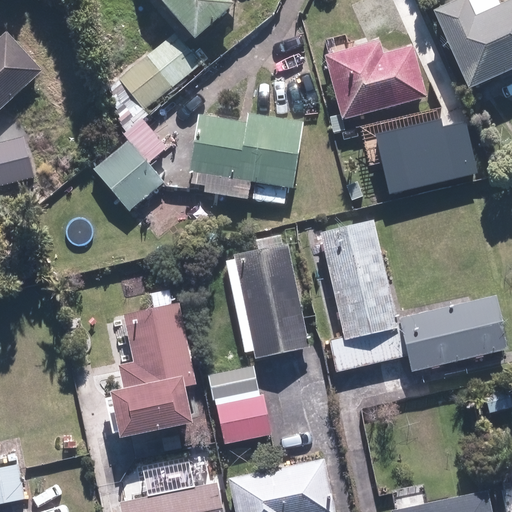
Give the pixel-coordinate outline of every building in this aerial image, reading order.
[(168,0),(202,39),(242,4),(237,0),(168,0)] [(464,0),(441,10),(475,89),(511,72),(511,2),(506,5),(503,0),(464,0)] [(0,112),(47,72),(12,33),(0,43),(0,112)] [(204,65),(177,33),(120,80),(148,112),(204,65)] [(383,41),(328,55),(346,120),(430,98),(416,46),(387,54),(383,41)] [(198,171),(196,183),(210,185),(209,191),(252,199),(255,181),(259,182),(292,188),(297,189),(309,123),(253,113),(251,123),(204,115),(194,171),(198,171)] [(441,119),(377,134),(392,195),(480,174),(467,120),(443,126),(441,119)] [(28,138),(0,144),(0,186),(38,177),(28,138)] [(167,181),(132,140),(97,170),(132,211),(167,181)] [(257,196),(289,201),(292,188),(259,182),(257,196)] [(408,356),(378,219),(325,231),(348,335),(332,339),(340,371),(408,356)] [(312,346),(291,244),(229,257),(249,352),(258,350),(260,357),(312,346)] [(511,348),(500,294),(403,316),(415,370),(511,348)] [(198,383),(183,303),(130,313),(139,361),(124,364),(129,388),(118,390),(127,437),(198,423),(191,385),(198,383)] [(257,366),(212,375),(217,397),(261,389),(257,366)] [(228,444),(275,435),(268,396),(221,404),(228,444)] [(338,511),(328,457),(233,477),(239,511),(338,511)] [(0,503),(28,498),(21,465),(0,468),(0,503)] [(226,511),(220,481),(124,502),(126,511),(226,511)] [(499,511),(495,489),(397,509),(397,511),(499,511)]
